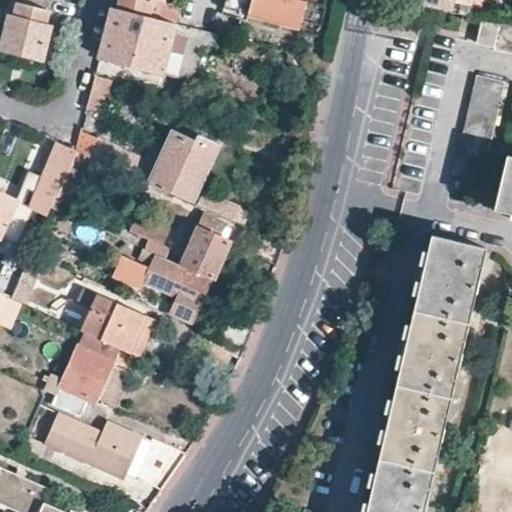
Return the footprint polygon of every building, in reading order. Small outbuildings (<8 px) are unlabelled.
[(120,0),(118,8),(160,19),(165,2),(165,0),(120,0)] [(225,0),(221,17),(247,24),(249,17),(299,31),(307,2),(299,0),(225,0)] [(395,0),(395,2),(436,9),(471,14),(473,0),(395,0)] [(104,36),(99,56),(162,73),(175,23),(160,19),(118,8),(111,7),(104,36)] [(30,25),(12,20),(5,40),(6,44),(8,47),(11,49),(31,56),(38,52),(39,50),(46,22),(47,18),(32,14),(30,25)] [(511,52),(511,22),(481,16),(476,42),(493,45),(495,50),(511,52)] [(175,23),(162,73),(176,76),(189,27),(175,23)] [(189,27),(176,76),(193,81),(206,31),(189,27)] [(110,79),(94,75),(85,109),(102,113),(110,79)] [(504,82),(474,75),(453,172),(483,179),(504,82)] [(74,150),(89,156),(94,159),(114,168),(138,179),(147,158),(80,130),(77,141),(74,150)] [(147,158),(138,179),(193,202),(217,145),(198,138),(196,142),(176,133),(162,164),(147,158)] [(50,204),(74,150),(53,141),(24,205),(27,206),(46,214),(49,207),(50,204)] [(50,204),(49,207),(63,213),(89,156),(74,150),(50,204)] [(511,156),(508,156),(495,207),(511,211),(511,156)] [(114,168),(94,159),(91,165),(110,174),(114,168)] [(0,193),(0,230),(14,200),(0,193)] [(14,200),(0,230),(0,238),(10,243),(27,206),(24,205),(14,200)] [(200,212),(177,264),(212,279),(230,239),(220,234),(225,223),(200,212)] [(83,224),(77,235),(96,245),(102,234),(83,224)] [(250,253),(276,265),(283,241),(260,231),(250,253)] [(473,302),(486,243),(432,231),(419,289),(473,302)] [(145,238),(140,248),(163,257),(167,247),(145,238)] [(163,257),(140,248),(136,256),(149,262),(141,280),(175,295),(168,312),(189,322),(208,281),(176,266),(177,264),(163,257)] [(11,293),(9,298),(20,303),(23,305),(44,259),(29,252),(17,279),(11,293)] [(11,293),(17,279),(4,273),(0,281),(0,293),(9,298),(11,293)] [(423,511),(473,302),(419,289),(404,357),(400,373),(367,511),(423,511)] [(118,348),(126,351),(143,312),(95,292),(79,330),(81,330),(118,348)] [(0,293),(0,324),(9,328),(20,303),(9,298),(0,293)] [(225,320),(216,337),(244,349),(251,332),(225,320)] [(94,403),(118,348),(81,330),(61,378),(51,373),(44,389),(54,394),(49,404),(58,407),(78,416),(85,399),(94,403)] [(78,416),(58,407),(44,437),(125,473),(127,467),(143,432),(144,430),(107,413),(101,426),(78,416)] [(152,437),(143,432),(127,467),(137,472),(152,437)] [(46,443),(25,433),(18,452),(38,461),(46,443)] [(0,503),(19,511),(70,511),(44,500),(51,489),(39,483),(0,466),(0,503)]
